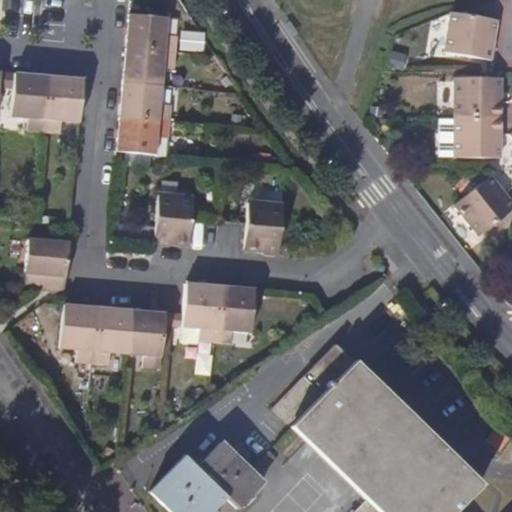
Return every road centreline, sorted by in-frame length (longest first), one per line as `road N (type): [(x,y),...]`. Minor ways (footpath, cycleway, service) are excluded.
road 1 (residential): [(104,57),(88,254),(320,274),(397,215)]
road 2 (residential): [(397,215),(242,0)]
road 3 (residential): [(511,341),(455,288),(397,215)]
road 4 (residential): [(0,376),(99,511)]
